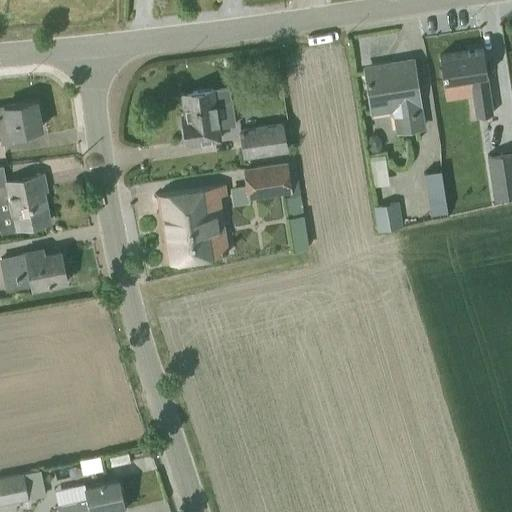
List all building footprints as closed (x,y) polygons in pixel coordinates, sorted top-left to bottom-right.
[(492,122),(482,49),(439,55),(443,86),(467,83),(469,97),(472,96),(476,124),(492,122)] [(423,130),(411,61),(364,69),(372,116),(391,113),(395,134),(423,130)] [(234,127),(228,88),(181,95),(186,127),(183,128),(185,145),(220,140),(218,129),(234,127)] [(0,143),(26,137),(26,133),(40,130),(34,101),(0,108),(0,143)] [(286,152),(282,124),(238,130),(242,158),(286,152)] [(383,155),(367,157),(370,186),(387,184),(383,155)] [(292,163),(242,170),(246,199),(296,192),(292,163)] [(0,165),(0,235),(15,232),(14,229),(48,222),(42,191),(46,191),(43,175),(5,182),(2,166),(0,165)] [(446,211),(439,170),(423,173),(430,214),(446,211)] [(157,194),(168,263),(228,254),(217,185),(157,194)] [(303,194),(285,195),(288,247),(306,246),(303,194)] [(393,204),(360,213),(366,235),(399,227),(393,204)] [(42,251),(0,260),(7,291),(28,286),(28,290),(65,282),(59,254),(43,257),(42,251)] [(0,504),(44,496),(39,470),(0,477),(0,504)] [(122,511),(116,480),(83,487),(82,484),(51,491),(56,511),(122,511)]
